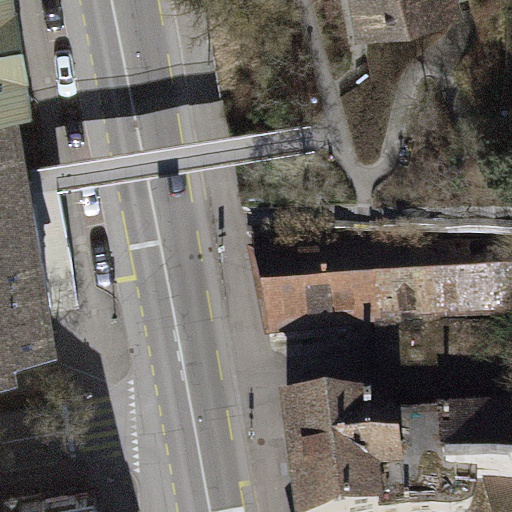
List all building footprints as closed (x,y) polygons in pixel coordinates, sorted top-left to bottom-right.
[(0,0),(0,335),(53,327),(16,96),(45,91),(30,0),(0,0)] [(361,0),(367,32),(461,15),(455,0),(361,0)] [(511,241),(431,246),(258,265),(273,342),(384,330),(387,399),(511,393),(511,241)] [(448,465),(511,466),(511,417),(444,423),(448,465)] [(368,418),(289,421),(299,511),(379,511),(369,430),(368,418)] [(444,423),(369,430),(379,511),(462,511),(468,509),(474,502),(477,489),(478,478),(450,478),(448,465),(444,423)] [(0,500),(0,511),(102,511),(95,484),(0,500)]
